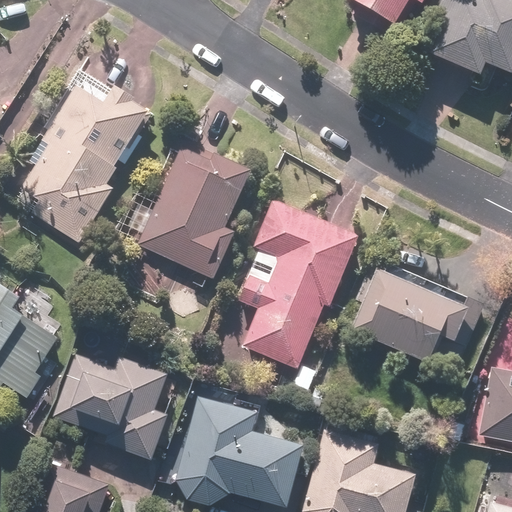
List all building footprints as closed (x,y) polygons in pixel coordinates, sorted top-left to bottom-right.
[(346,0),(356,6),(350,15),(392,40),(415,2),(421,5),(424,0),(346,0)] [(443,15),(426,55),(480,78),(485,65),(510,76),(511,71),(511,0),(439,0),(435,12),(443,15)] [(32,214),(79,245),(113,190),(107,186),(118,170),(114,168),(149,112),(132,102),(134,99),(114,87),(104,105),(76,86),(28,161),(36,166),(20,189),(40,202),(32,214)] [(224,228),(250,172),(176,138),(150,194),(156,197),(135,244),(213,280),(235,233),(224,228)] [(242,347),(297,370),(324,307),(328,309),(357,237),(272,201),(252,248),(259,250),(248,275),(269,284),(242,347)] [(456,338),(468,309),(452,303),(453,302),(375,270),(350,331),(427,363),(440,331),(456,338)] [(0,387),(3,383),(20,394),(27,399),(42,378),(35,373),(58,339),(40,327),(14,309),(21,298),(0,284),(0,387)] [(151,461),(167,416),(154,411),(167,375),(119,359),(115,368),(75,354),(53,418),(107,437),(104,444),(151,461)] [(511,371),(491,367),(487,385),(477,436),(511,443),(511,371)] [(174,479),(187,501),(211,508),(231,495),(286,509),(303,447),(289,443),(252,433),(257,413),(253,412),(196,397),(174,479)] [(300,511),(404,511),(415,476),(374,464),(379,444),(322,429),(300,511)] [(99,511),(110,484),(47,461),(33,500),(23,496),(17,511),(99,511)] [(511,511),(511,508),(490,502),(487,511),(511,511)]
